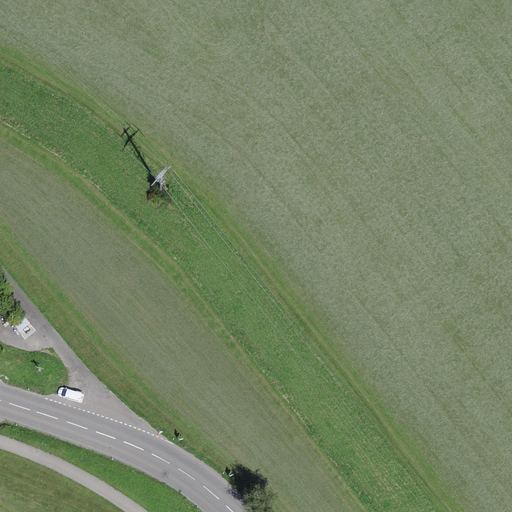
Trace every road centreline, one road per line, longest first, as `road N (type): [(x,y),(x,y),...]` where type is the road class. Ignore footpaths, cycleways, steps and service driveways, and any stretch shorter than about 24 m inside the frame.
road 1 (secondary): [(231,511),(170,465),(0,403)]
road 2 (track): [(0,267),(131,447)]
